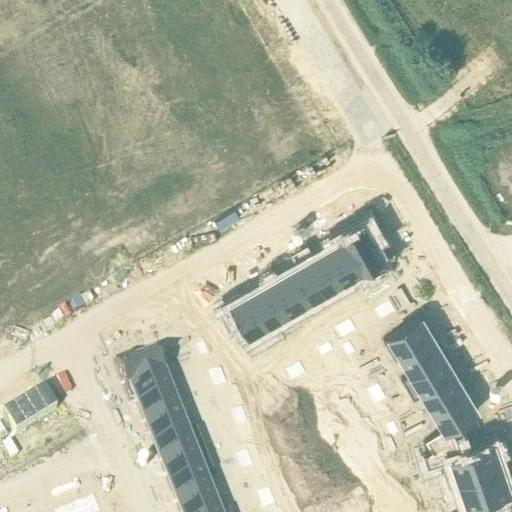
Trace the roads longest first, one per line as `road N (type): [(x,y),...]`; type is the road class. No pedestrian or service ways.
road 1 (residential): [(72,329),(378,151)]
road 2 (unclassified): [(511,299),(327,0)]
road 3 (residential): [(378,151),(511,376)]
road 4 (residential): [(72,329),(139,511)]
road 5 (residential): [(286,0),(378,151)]
